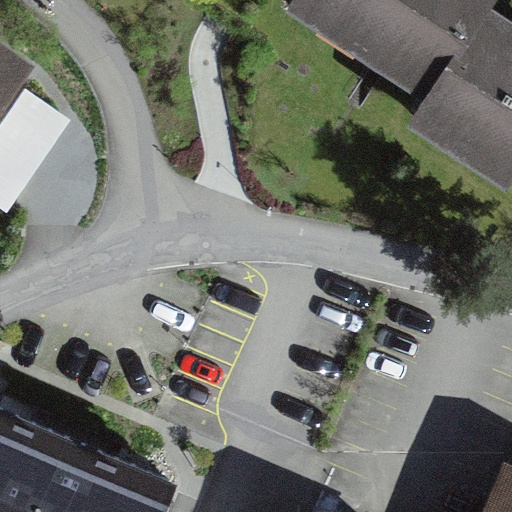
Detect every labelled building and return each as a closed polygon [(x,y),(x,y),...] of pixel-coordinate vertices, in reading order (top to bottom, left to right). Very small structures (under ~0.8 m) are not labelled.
[(485,7),(487,8),(492,0),(291,0),(288,4),(425,94),(427,95),(485,7)] [(511,168),(511,24),(487,8),(485,7),(427,95),(425,94),(417,107),(511,168)] [(0,97),(20,70),(0,56),(0,97)] [(0,192),(13,201),(75,104),(27,74),(0,116),(0,192)] [(0,511),(151,511),(166,480),(64,436),(57,454),(26,441),(33,423),(0,408),(0,511)] [(511,511),(511,469),(505,467),(486,511),(511,511)]
